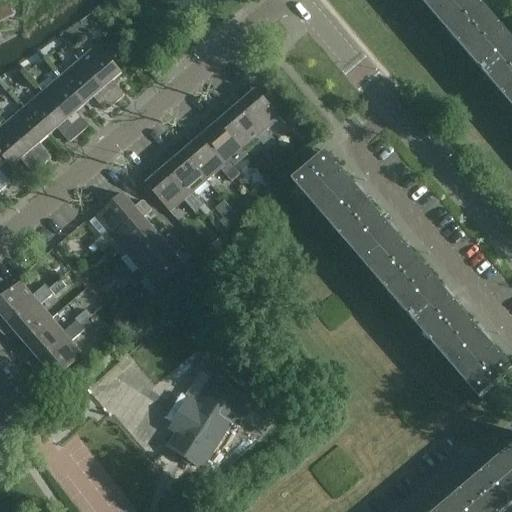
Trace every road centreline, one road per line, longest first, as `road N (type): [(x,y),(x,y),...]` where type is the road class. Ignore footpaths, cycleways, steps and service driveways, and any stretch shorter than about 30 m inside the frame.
road 1 (residential): [(0,241),(278,0)]
road 2 (residential): [(392,112),(359,137),(360,157),(511,331)]
road 3 (residential): [(511,248),(392,112)]
road 4 (residential): [(392,112),(296,0)]
